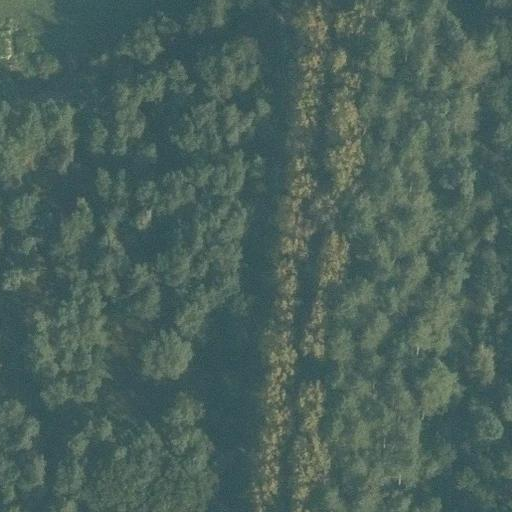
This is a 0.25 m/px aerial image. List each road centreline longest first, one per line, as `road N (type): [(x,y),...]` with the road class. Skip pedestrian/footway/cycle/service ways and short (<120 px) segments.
road 1 (track): [(454,511),(511,0)]
road 2 (unclassified): [(286,0),(237,511)]
road 3 (track): [(283,41),(0,107)]
